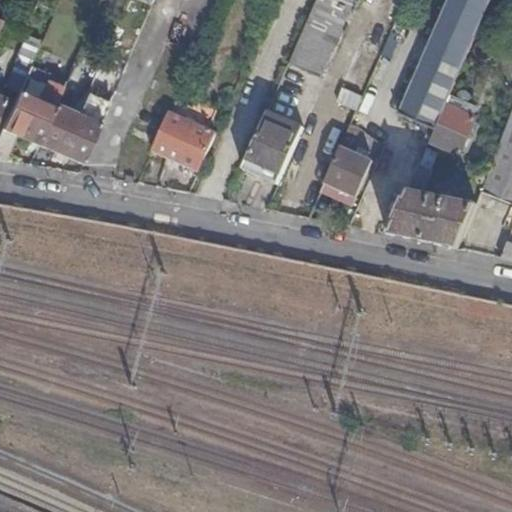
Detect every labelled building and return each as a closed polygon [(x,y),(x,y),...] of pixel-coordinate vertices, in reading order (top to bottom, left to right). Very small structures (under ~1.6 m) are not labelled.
[(321,79),(355,0),(317,0),(289,65),(321,79)] [(449,0),(402,107),(400,115),(435,130),(447,105),(492,0),(449,0)] [(7,89),(19,95),(30,70),(41,43),(28,38),(7,89)] [(18,137),(39,146),(58,105),(66,87),(30,70),(19,95),(0,137),(0,159),(8,161),(18,137)] [(343,88),(339,103),(357,109),(362,94),(343,88)] [(0,114),(9,94),(3,92),(1,97),(0,96),(0,114)] [(39,146),(61,156),(79,114),(58,105),(39,146)] [(435,130),(430,143),(460,155),(476,118),(447,105),(435,130)] [(244,170),(278,186),(304,128),(269,112),(244,170)] [(61,156),(83,166),(101,124),(79,114),(61,156)] [(154,152),(199,173),(216,134),(171,114),(154,152)] [(511,115),(483,191),(511,202),(511,115)] [(341,147),(322,190),(354,204),(374,161),(341,147)] [(420,165),(390,235),(460,250),(478,203),(418,191),(420,186),(427,181),(431,169),(420,165)] [(511,242),(508,242),(502,259),(511,260),(511,242)]
